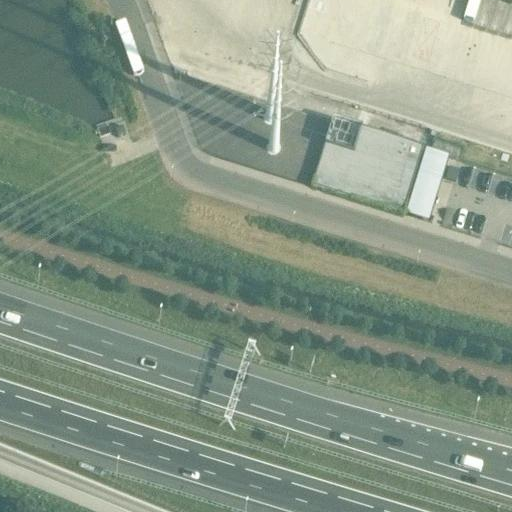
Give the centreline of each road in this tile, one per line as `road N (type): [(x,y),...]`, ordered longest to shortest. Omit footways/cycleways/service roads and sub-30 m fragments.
road 1 (motorway): [(511,472),(0,308)]
road 2 (unclassified): [(511,273),(222,183),(191,163),(172,143),(117,0)]
road 3 (motorway): [(0,399),(360,511)]
road 4 (motorway): [(0,453),(143,511)]
